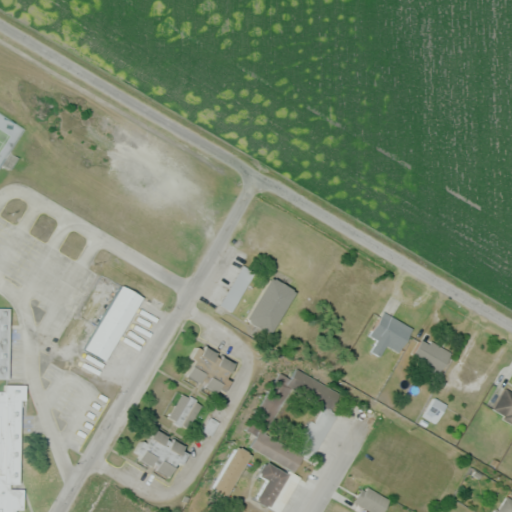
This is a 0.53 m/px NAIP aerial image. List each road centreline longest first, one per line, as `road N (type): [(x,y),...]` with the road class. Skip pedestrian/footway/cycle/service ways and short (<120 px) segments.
road 1 (tertiary): [(511,328),(0,25)]
road 2 (residential): [(60,511),(257,177)]
